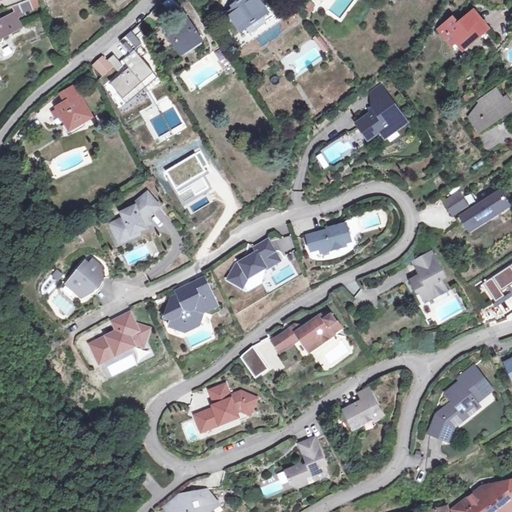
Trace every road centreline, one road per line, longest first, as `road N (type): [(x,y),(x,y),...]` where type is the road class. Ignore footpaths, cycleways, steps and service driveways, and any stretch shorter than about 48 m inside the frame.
road 1 (residential): [(192,466),(171,464),(155,450),(148,428),(154,409),(266,323),(394,254),(411,220),(400,195),(373,190),(257,229),(73,329)]
road 2 (residential): [(425,366),(402,361),(373,371),(279,434),(192,466)]
road 3 (tertiary): [(146,0),(18,108),(0,137)]
road 4 (residential): [(320,511),(397,468),(425,366)]
